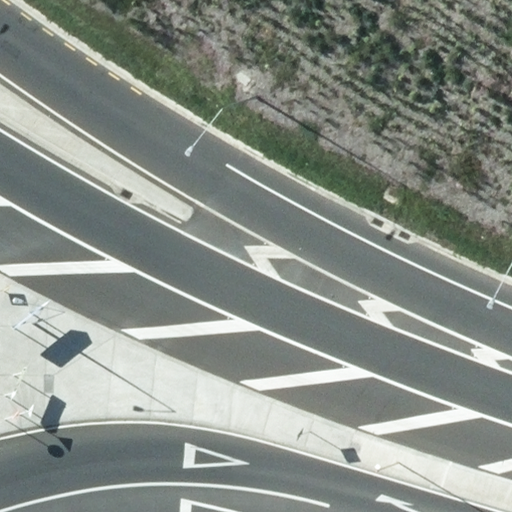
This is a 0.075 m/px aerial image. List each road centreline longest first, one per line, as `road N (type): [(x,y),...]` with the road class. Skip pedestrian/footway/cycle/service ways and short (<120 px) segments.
road 1 (primary): [(0,36),(79,95),(511,340)]
road 2 (primary): [(0,195),(241,313),(511,411)]
road 3 (primary): [(349,511),(233,485),(156,481),(6,511)]
